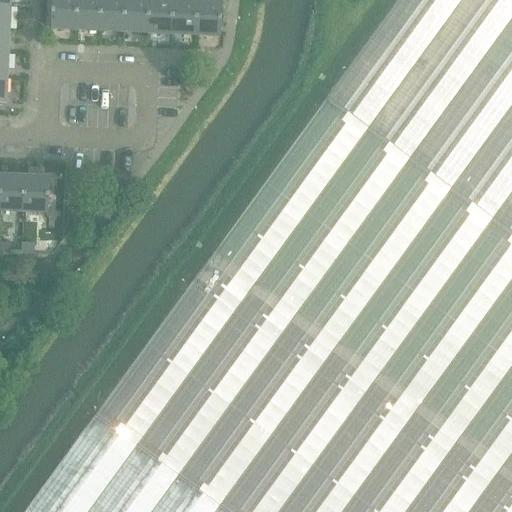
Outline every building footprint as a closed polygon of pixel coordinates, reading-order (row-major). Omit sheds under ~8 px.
[(511,511),(511,0),(397,0),(24,511),(511,511)] [(52,0),(51,29),(74,30),(75,0),(52,0)] [(99,0),(75,0),(74,30),(98,31),(99,0)] [(123,0),(99,0),(98,31),(122,32),(123,0)] [(147,0),(123,0),(122,32),(146,33),(147,0)] [(171,0),(147,0),(146,33),(170,34),(171,0)] [(196,0),(171,0),(170,34),(195,35),(196,0)] [(221,1),(197,0),(196,0),(195,35),(220,36),(221,1)] [(10,7),(0,6),(0,29),(9,30),(10,7)] [(9,30),(0,29),(0,54),(8,55),(9,30)] [(25,176),(0,175),(0,178),(0,210),(23,212),(25,176)] [(49,178),(25,176),(23,212),(47,213),(49,178)] [(10,243),(0,242),(0,252),(10,253),(10,243)] [(21,254),(34,254),(34,244),(21,244),(21,254)]
